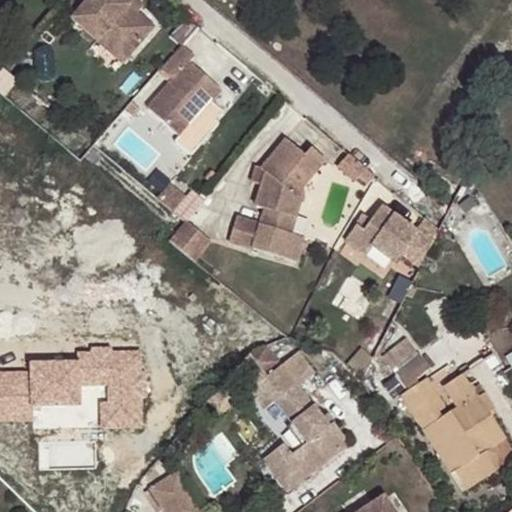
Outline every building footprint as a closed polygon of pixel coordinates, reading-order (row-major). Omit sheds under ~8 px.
[(127,3),(124,0),(87,0),(72,17),(97,41),(102,35),(126,58),(154,28),(138,13),(127,3)] [(126,58),(102,35),(97,41),(122,63),(126,58)] [(197,56),(184,44),(162,68),(174,78),(148,106),(180,136),(204,110),(212,101),(223,90),(191,61),(197,56)] [(217,106),(212,101),(204,110),(209,115),(217,106)] [(307,154),(289,137),(263,167),(268,171),(263,183),(255,203),(266,207),(261,222),(237,214),(229,238),(295,260),(303,235),(290,231),(306,189),(303,187),(327,158),(314,146),(307,154)] [(371,181),(378,172),(352,151),(342,163),(360,178),(363,174),(371,181)] [(259,163),(253,180),(263,183),(268,171),(263,167),(259,163)] [(424,261),(442,226),(426,213),(417,225),(382,201),(372,215),(364,226),(357,221),(346,238),(367,251),(374,241),(398,257),(404,248),(424,261)] [(364,226),(372,215),(364,210),(357,221),(364,226)] [(171,236),(194,256),(212,236),(189,216),(171,236)] [(0,418),(30,417),(30,404),(75,402),(75,386),(109,385),(109,403),(100,403),(100,423),(140,422),(139,396),(144,396),(144,376),(138,377),(138,355),(110,355),(110,351),(92,351),(92,355),(78,356),(79,367),(32,368),(32,376),(0,377),(0,418)] [(276,401),(294,424),(308,443),(302,448),(292,455),(284,444),(263,460),(280,484),(300,470),(306,478),(351,445),(335,424),(329,428),(323,418),(283,365),(251,389),(266,409),(276,401)] [(483,453),(505,439),(487,414),(495,410),(484,394),(477,398),(475,395),(473,396),(461,376),(442,388),(455,409),(439,420),(434,412),(441,408),(423,382),(399,398),(421,432),(461,493),(495,471),(483,453)] [(329,414),(323,418),(329,428),(335,424),(329,414)] [(308,443),(294,424),(288,428),(302,448),(308,443)] [(511,460),(511,450),(505,439),(483,453),(495,471),(511,460)] [(388,448),(369,462),(377,472),(395,459),(388,448)] [(377,472),(369,462),(344,482),(351,492),(377,472)] [(300,470),(280,484),(286,493),(306,478),(300,470)] [(150,490),(151,493),(163,511),(195,511),(172,474),(150,490)] [(146,497),(155,511),(163,511),(151,493),(146,497)] [(390,511),(383,502),(367,511),(390,511)]
